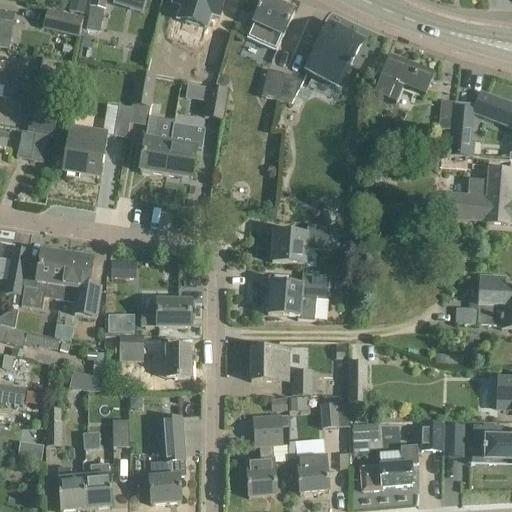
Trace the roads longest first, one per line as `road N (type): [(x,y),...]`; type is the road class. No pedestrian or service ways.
road 1 (residential): [(212,511),(223,247),(0,211)]
road 2 (secondary): [(511,49),(357,0)]
